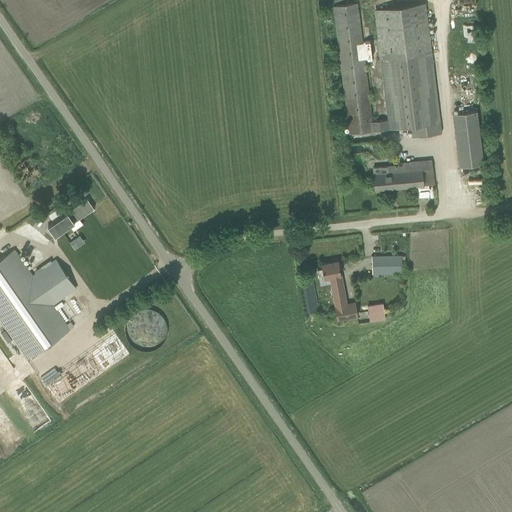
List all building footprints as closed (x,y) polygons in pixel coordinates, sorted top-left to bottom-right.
[(424,3),(374,10),(387,119),(373,121),(358,3),(333,6),(340,65),(349,134),(411,127),(412,137),(441,133),(439,123),(431,54),(424,3)] [(459,166),(483,164),(477,110),(453,113),(459,166)] [(29,174),(36,172),(29,158),(16,164),(19,172),(26,169),(29,174)] [(431,160),(403,163),(403,165),(372,168),(375,190),(434,184),(431,160)] [(87,199),(48,226),(54,236),(69,225),(79,219),(94,209),(87,199)] [(40,212),(44,218),(49,214),(45,208),(40,212)] [(79,235),(69,241),(74,248),(83,242),(79,235)] [(0,258),(0,321),(27,359),(69,330),(52,305),(76,288),(56,260),(32,276),(13,249),(0,258)] [(378,274),(401,273),(401,256),(371,256),(372,274),(372,277),(378,277),(378,274)] [(338,261),(321,264),(322,269),(317,270),(319,280),(330,277),(337,314),(338,319),(357,316),(354,302),(346,304),(339,271),(338,261)] [(301,284),(306,313),(318,310),(313,282),(301,284)] [(369,304),(370,321),(385,320),(384,303),(369,304)] [(164,316),(132,310),(126,341),(158,347),(164,316)] [(84,392),(97,385),(95,382),(82,389),(84,392)]
